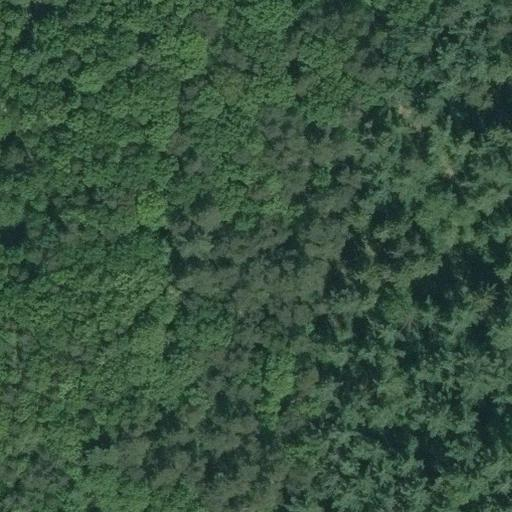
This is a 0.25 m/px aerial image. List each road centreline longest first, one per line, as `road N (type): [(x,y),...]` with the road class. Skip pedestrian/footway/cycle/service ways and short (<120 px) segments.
road 1 (track): [(366,0),(284,511)]
road 2 (track): [(0,483),(132,511)]
